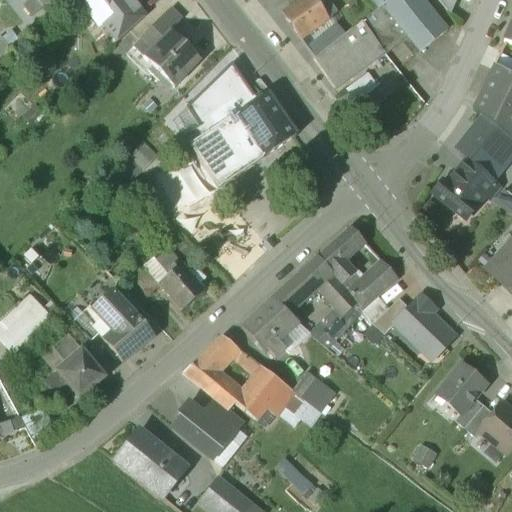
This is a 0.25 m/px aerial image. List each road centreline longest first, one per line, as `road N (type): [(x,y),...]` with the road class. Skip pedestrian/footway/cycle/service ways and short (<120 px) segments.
road 1 (residential): [(0,480),(55,461),(366,190)]
road 2 (tertiary): [(366,190),(213,0)]
road 3 (residential): [(366,190),(437,118),(492,0)]
road 4 (tertiary): [(511,350),(422,272),(366,190)]
